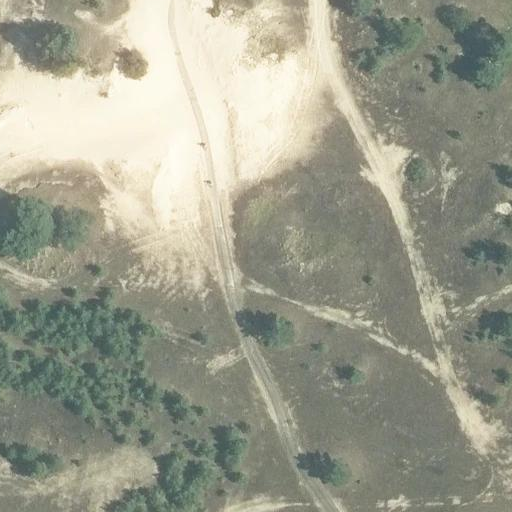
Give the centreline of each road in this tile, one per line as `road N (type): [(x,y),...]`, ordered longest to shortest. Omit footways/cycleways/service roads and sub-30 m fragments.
road 1 (track): [(320,0),(337,86),(395,194),(454,385),(511,459)]
road 2 (track): [(245,511),(511,497)]
road 3 (track): [(229,274),(361,327),(454,385)]
